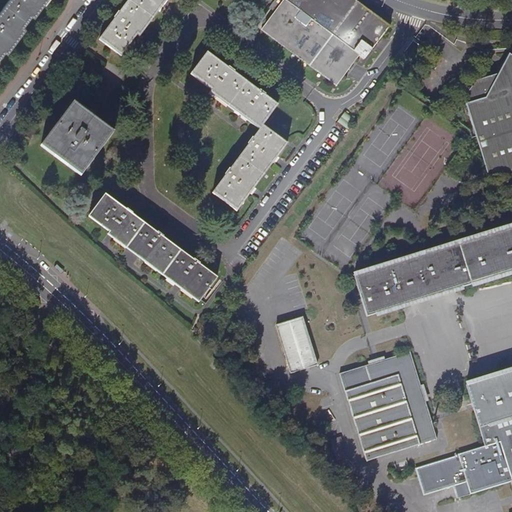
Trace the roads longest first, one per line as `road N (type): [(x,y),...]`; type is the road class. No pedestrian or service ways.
road 1 (residential): [(263,511),(132,372),(0,252)]
road 2 (residential): [(415,7),(355,97),(331,108),(230,251)]
road 3 (tertiary): [(0,132),(101,0)]
